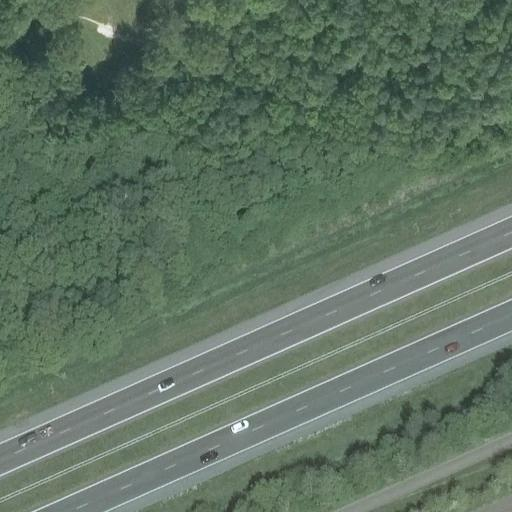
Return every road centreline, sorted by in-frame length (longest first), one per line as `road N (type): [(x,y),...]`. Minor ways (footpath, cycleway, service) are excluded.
road 1 (motorway): [(511,231),(0,459)]
road 2 (motorway): [(69,511),(511,315)]
road 3 (unclassified): [(402,511),(511,462)]
